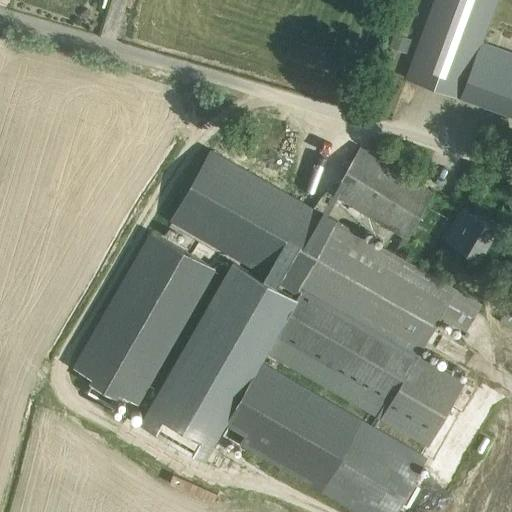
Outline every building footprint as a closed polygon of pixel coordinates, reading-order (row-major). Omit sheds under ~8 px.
[(511,53),(481,42),(496,0),(434,0),(413,57),(406,75),(461,96),(462,94),(511,113),(511,53)] [(409,47),(411,36),(396,33),(394,44),(409,47)] [(406,236),(423,208),(433,191),(360,146),(350,163),(332,193),(406,236)] [(237,256),(141,422),(205,459),(220,431),(225,423),(260,361),(266,350),(429,443),(464,380),(417,354),(440,315),(466,330),(481,304),(455,289),(286,193),(213,151),(174,220),(237,256)] [(329,158),(309,191),(320,197),(339,164),(329,158)] [(474,254),(472,256),(475,257),(476,255),(479,257),(496,227),(462,207),(454,221),(463,226),(454,242),(474,254)] [(216,268),(151,231),(73,366),(91,376),(89,380),(92,382),(88,390),(109,402),(113,395),(117,397),(120,393),(138,403),(216,268)] [(260,361),(225,423),(243,433),(239,442),(320,488),(363,511),(389,511),(398,498),(409,504),(420,485),(409,478),(422,455),(423,454),(360,418),(261,361),(260,361)] [(215,500),(219,490),(175,473),(171,484),(215,500)]
